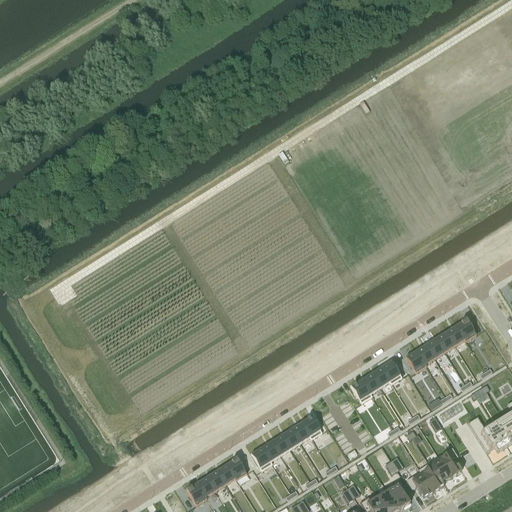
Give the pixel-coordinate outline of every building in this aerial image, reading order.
[(465,322),(455,328),(464,342),(464,343),(465,344),(475,338),(465,322)] [(455,328),(445,334),(454,349),(464,343),(464,342),(455,328)] [(445,334),(435,341),(444,355),(454,349),(445,334)] [(435,341),(425,347),(434,361),(444,355),(435,341)] [(425,347),(415,353),(424,367),(425,367),(434,361),(425,347)] [(415,353),(405,360),(415,376),(425,369),(426,369),(425,367),(424,367),(415,353)] [(391,363),(380,370),(389,384),(389,385),(390,387),(391,387),(401,380),(391,363)] [(380,370),(370,376),(379,390),(389,385),(389,384),(380,370)] [(370,376),(360,382),(369,397),(370,396),(379,390),(370,376)] [(360,382),(350,389),(361,406),(371,399),(370,396),(369,397),(360,382)] [(458,405),(454,407),(458,414),(462,412),(458,405)] [(443,414),(439,417),(443,423),(447,421),(443,414)] [(511,416),(485,434),(479,437),(489,453),(494,450),(497,455),(511,445),(511,416)] [(311,419),(300,425),(309,440),(310,443),(311,442),(321,436),(311,419)] [(434,420),(428,423),(432,429),(435,434),(441,430),(438,425),(434,420)] [(300,425),(290,431),(299,446),(309,440),(300,425)] [(290,431),(280,438),(289,452),(299,446),(290,431)] [(280,438),(271,444),(280,458),(289,452),(280,438)] [(271,444),(261,450),(270,465),(270,464),(280,458),(271,444)] [(261,450),(250,457),(261,474),(271,467),(272,467),(270,464),(270,465),(261,450)] [(451,451),(437,460),(450,480),(461,474),(453,462),(457,460),(451,451)] [(354,452),(347,456),(350,461),(356,457),(354,452)] [(396,459),(390,463),(397,474),(403,470),(399,465),(396,459)] [(428,466),(427,466),(428,467),(429,466),(441,486),(450,480),(437,460),(428,466)] [(236,461),(226,467),(235,481),(234,482),(235,483),(236,483),(246,477),(236,461)] [(390,463),(384,467),(387,472),(391,477),(397,474),(390,463)] [(418,472),(418,473),(419,475),(420,474),(433,495),(443,489),(441,486),(429,466),(428,467),(418,472)] [(226,467),(216,473),(225,488),(234,482),(235,481),(226,467)] [(216,473),(206,480),(215,494),(225,488),(216,473)] [(419,475),(406,483),(411,492),(415,490),(423,502),(433,495),(420,474),(419,475)] [(206,480),(196,486),(205,500),(215,494),(206,480)] [(385,492),(384,492),(386,494),(397,511),(400,511),(409,506),(402,496),(406,493),(399,483),(385,492)] [(196,486),(185,492),(195,508),(206,502),(205,500),(196,486)] [(353,487),(347,491),(353,501),(359,497),(356,492),(353,487)] [(347,491),(341,494),(344,500),(347,505),(353,501),(347,491)] [(377,500),(376,500),(383,511),(397,511),(386,494),(377,500)] [(374,496),(359,505),(363,511),(383,511),(376,500),(377,500),(374,496)] [(302,503),(296,506),(299,511),(308,511),(306,508),(302,503)]
